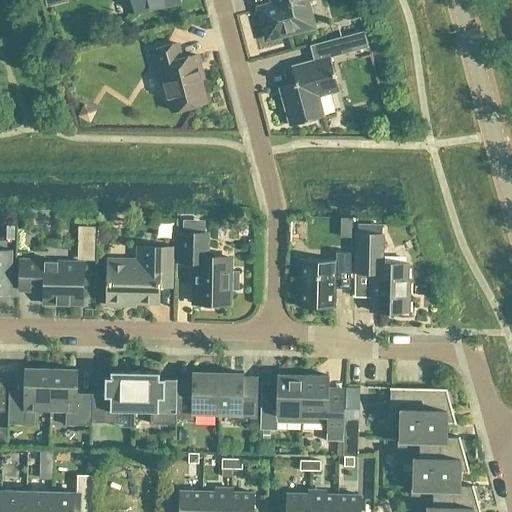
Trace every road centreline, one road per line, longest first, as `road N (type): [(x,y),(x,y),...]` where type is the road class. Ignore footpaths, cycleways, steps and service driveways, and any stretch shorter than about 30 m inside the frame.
road 1 (residential): [(221,0),(276,213),(274,333)]
road 2 (residential): [(274,333),(0,326)]
road 3 (residential): [(511,202),(458,0)]
road 4 (residential): [(274,333),(307,333),(374,352),(472,358)]
